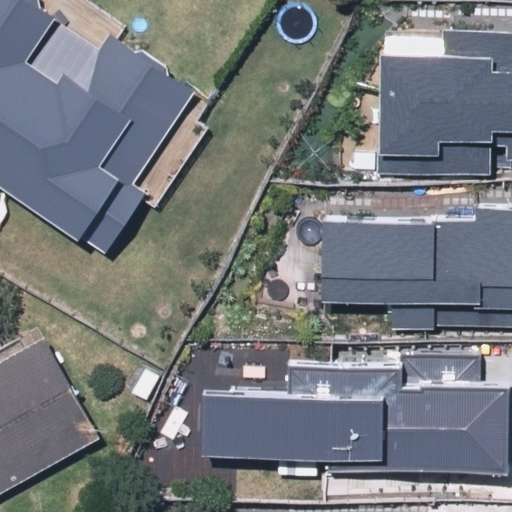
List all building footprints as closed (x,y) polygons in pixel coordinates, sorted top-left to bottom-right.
[(0,0),(0,184),(85,238),(185,79),(57,0),(0,0)] [(376,166),(511,170),(511,31),(442,29),(441,57),(379,55),(376,166)] [(378,328),(511,332),(511,223),(317,217),(314,301),(379,303),(378,328)] [(0,359),(0,491),(95,436),(38,337),(0,359)] [(196,462),(508,472),(511,374),(279,367),(278,384),(198,381),(196,462)]
